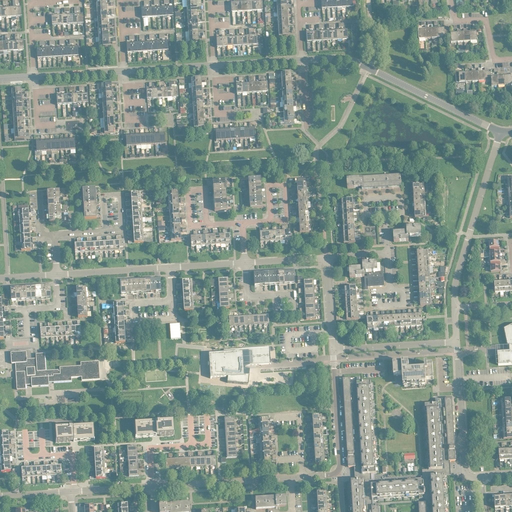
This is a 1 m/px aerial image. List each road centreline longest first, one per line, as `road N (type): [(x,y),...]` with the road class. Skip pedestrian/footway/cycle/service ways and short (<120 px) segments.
road 1 (tertiary): [(302,58),(352,58),(500,131)]
road 2 (unclassified): [(455,307),(500,131)]
road 3 (unclassified): [(304,475),(329,475),(340,463),(333,346)]
road 4 (unclassified): [(456,340),(466,467),(481,476)]
road 5 (unclassified): [(153,485),(292,475)]
road 6 (unclassified): [(456,340),(333,346)]
